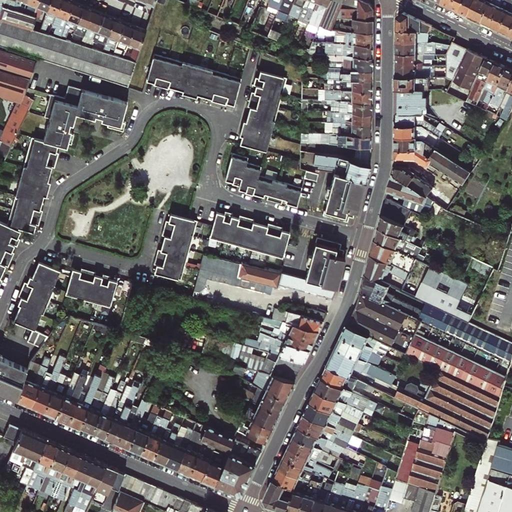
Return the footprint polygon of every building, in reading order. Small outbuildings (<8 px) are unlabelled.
[(14,0),(0,0),(0,4),(4,5),(12,8),(14,0)] [(20,0),(26,3),(26,0),(14,0),(12,8),(22,11),(24,6),(19,4),(20,0)] [(31,5),(36,7),(38,0),(26,0),(26,3),(25,5),(24,6),(22,11),(28,13),(30,8),(31,5)] [(39,8),(46,11),(50,0),(38,0),(36,7),(34,10),(32,15),(36,16),(39,8)] [(55,15),(56,15),(61,0),(50,0),(46,11),(38,31),(42,32),(46,22),(51,24),(55,15)] [(60,17),(66,19),(73,1),(71,0),(61,0),(56,15),(55,15),(51,24),(48,34),(53,35),(60,17)] [(276,10),(280,0),(268,0),(268,2),(267,6),(272,8),(276,10)] [(284,22),(291,4),(292,0),(280,0),(276,10),(274,17),(284,22)] [(301,7),(302,7),(304,0),(292,0),(291,4),(284,22),(288,23),(290,16),(291,16),(296,5),(301,7)] [(303,19),(308,21),(316,0),(304,0),(302,7),(307,9),(303,19)] [(317,28),(318,25),(328,0),(316,0),(308,21),(307,24),(317,28)] [(335,17),(338,12),(340,6),(342,0),(328,0),(318,25),(330,30),(335,17)] [(352,17),(372,17),(372,7),(368,1),(365,0),(343,0),(353,4),(353,6),(340,6),(338,12),(335,17),(341,17),(345,17),(352,17)] [(453,0),(451,7),(460,11),(464,0),(453,0)] [(464,0),(460,11),(469,15),(476,0),(464,0)] [(476,0),(469,15),(482,22),(492,3),(493,0),(476,0)] [(482,22),(492,26),(501,8),(504,0),(493,0),(492,3),(482,22)] [(510,12),(511,5),(511,0),(504,0),(501,8),(492,26),(501,31),(510,12)] [(66,19),(76,23),(83,5),(73,1),(66,19)] [(38,31),(34,29),(32,29),(34,22),(36,16),(32,15),(28,13),(22,11),(12,8),(4,5),(0,15),(0,45),(126,86),(134,62),(130,60),(122,58),(111,54),(105,52),(100,51),(69,41),(59,37),(53,35),(48,34),(42,32),(38,31)] [(72,33),(82,37),(94,9),(83,5),(76,23),(72,33)] [(291,16),(297,19),(301,7),(296,5),(291,16)] [(501,31),(510,35),(511,31),(511,5),(510,12),(501,31)] [(308,21),(303,19),(307,9),(302,7),(301,7),(297,19),(307,24),(308,21)] [(276,10),(272,8),(261,34),(266,36),(268,31),(274,17),(276,10)] [(82,37),(93,41),(104,13),(94,9),(82,37)] [(430,32),(433,26),(405,12),(398,16),(397,30),(426,32),(430,32)] [(97,41),(104,43),(114,17),(104,13),(93,41),(97,42),(97,41)] [(114,46),(117,40),(124,21),(114,17),(104,43),(100,51),(105,52),(108,44),(114,46)] [(340,30),(372,30),(372,17),(352,17),(352,24),(345,24),(340,24),(340,30)] [(117,40),(127,44),(135,25),(124,21),(117,40)] [(135,47),(138,49),(145,30),(135,25),(127,44),(135,47)] [(330,30),(318,25),(317,28),(315,34),(331,34),(333,30),(330,30)] [(333,42),(372,43),(372,30),(340,30),(333,30),(333,42)] [(434,37),(426,37),(426,32),(397,30),(397,42),(431,42),(438,43),(437,39),(434,39),(434,37)] [(59,37),(69,41),(71,33),(61,31),(59,37)] [(266,36),(276,40),(278,36),(268,31),(266,36)] [(447,76),(453,79),(468,48),(454,41),(452,46),(451,48),(448,54),(448,65),(447,76)] [(342,55),(371,55),(372,43),(333,42),(332,42),(332,50),(342,50),(342,55)] [(423,53),(427,53),(427,48),(451,48),(452,46),(438,43),(431,42),(397,42),(397,53),(423,53)] [(111,54),(122,58),(125,50),(114,46),(111,54)] [(130,60),(134,62),(138,49),(135,47),(130,60)] [(453,80),(471,89),(487,57),(468,48),(453,79),(453,80)] [(0,139),(10,144),(31,98),(24,93),(35,61),(0,49),(0,95),(17,101),(4,131),(0,129),(0,139)] [(239,77),(152,53),(145,77),(154,79),(152,84),(167,88),(168,83),(182,87),(180,92),(196,96),(197,91),(211,95),(209,100),(224,104),(225,99),(233,101),(239,77)] [(432,61),(423,61),(423,53),(397,53),(397,64),(423,64),(432,65),(432,61)] [(336,67),(342,67),(342,61),(329,61),(329,55),(326,55),(326,67),(336,67)] [(342,67),(371,68),(371,55),(342,55),(332,55),(329,55),(329,61),(342,61),(342,67)] [(478,99),(484,87),(496,62),(487,57),(471,89),(466,101),(475,105),(478,99)] [(493,94),(496,88),(507,67),(496,62),(484,87),(489,90),(483,101),(489,104),(493,94)] [(397,75),(423,76),(423,64),(397,64),(397,75)] [(432,76),(447,76),(448,65),(432,65),(432,76)] [(331,78),(371,79),(371,68),(342,67),(336,67),(336,72),(323,71),(320,71),(320,78),(324,78),(331,78)] [(496,114),(499,108),(511,81),(511,69),(507,67),(496,88),(503,91),(500,98),(493,94),(489,104),(486,110),(496,114)] [(284,76),(260,70),(258,78),(253,77),(251,84),(256,86),(254,92),(249,91),(245,106),(250,107),(247,121),(241,120),(238,134),(243,135),(241,144),(265,149),(284,76)] [(425,89),(430,89),(430,76),(423,76),(397,75),(397,88),(402,88),(425,89)] [(324,89),(371,90),(371,79),(331,78),(331,83),(324,83),(322,84),(318,84),(318,89),(324,89)] [(509,113),(511,107),(511,81),(499,108),(509,113)] [(49,118),(42,141),(55,144),(67,147),(71,130),(68,130),(74,110),(101,117),(101,120),(121,125),(127,101),(68,85),(65,97),(50,94),(44,116),(49,118)] [(478,99),(483,101),(489,90),(484,87),(478,99)] [(426,114),(428,114),(429,97),(425,97),(425,89),(402,88),(401,113),(424,114),(426,114)] [(330,100),(371,100),(371,90),(324,89),(324,100),(330,100)] [(331,111),(370,111),(371,100),(330,100),(330,111),(331,111)] [(331,122),(370,122),(370,111),(331,111),(331,117),(327,117),(327,122),(331,122)] [(442,131),(424,120),(424,114),(401,113),(396,113),(396,126),(425,127),(439,136),(442,131)] [(332,133),(370,133),(370,122),(331,122),(331,133),(332,133)] [(433,146),(439,136),(425,127),(396,126),(396,138),(420,138),(433,146)] [(327,133),(319,133),(319,142),(331,143),(332,133),(331,133),(327,133)] [(331,143),(369,144),(370,133),(332,133),(331,143)] [(31,137),(7,224),(18,229),(18,228),(31,231),(33,223),(38,225),(42,210),(37,209),(41,195),(46,196),(50,182),(45,180),(49,166),(54,168),(58,153),(53,151),(55,144),(42,141),(31,137)] [(429,158),(436,148),(433,146),(420,138),(396,138),(396,150),(418,151),(429,158)] [(432,165),(437,168),(446,155),(436,148),(429,158),(418,151),(396,150),(396,160),(417,161),(429,169),(432,165)] [(356,160),(369,163),(369,151),(356,151),(356,160)] [(246,156),(231,152),(224,176),(232,178),(230,183),(245,187),(243,192),(251,194),(252,192),(262,195),(263,192),(267,193),(265,198),(280,202),(281,197),(285,199),(284,201),(295,204),(300,186),(257,174),(259,166),(245,162),(246,156)] [(333,171),(364,179),(369,163),(356,160),(335,155),(314,153),(313,163),(316,163),(316,169),(333,171)] [(437,168),(446,174),(455,160),(446,155),(437,168)] [(446,174),(454,179),(463,165),(455,160),(446,174)] [(394,174),(410,184),(416,175),(404,168),(396,165),(394,174)] [(461,184),(464,185),(472,172),(463,165),(454,179),(461,183),(461,184)] [(317,173),(304,170),(302,177),(315,180),(317,173)] [(356,210),(364,179),(333,171),(321,214),(346,221),(347,215),(351,216),(353,210),(356,210)] [(427,214),(435,202),(428,197),(419,190),(410,184),(394,174),(390,191),(406,197),(403,206),(413,210),(422,215),(427,214)] [(410,184),(419,190),(425,181),(416,175),(410,184)] [(419,190),(428,197),(435,187),(425,181),(419,190)] [(415,235),(404,229),(413,210),(403,206),(388,198),(383,213),(379,227),(408,241),(412,242),(415,235)] [(214,215),(208,239),(281,258),(288,234),(280,232),(281,227),(266,223),(265,228),(251,225),(252,220),(237,216),(236,221),(229,219),(231,214),(223,212),(222,217),(214,215)] [(158,265),(156,272),(180,279),(196,220),(172,214),(170,221),(165,220),(160,234),(166,236),(162,250),(157,249),(153,263),(158,265)] [(7,224),(0,221),(0,283),(2,280),(0,278),(0,271),(3,264),(8,266),(14,252),(9,250),(12,244),(17,246),(20,239),(15,236),(18,229),(7,224)] [(421,253),(406,246),(408,241),(379,227),(376,240),(417,258),(424,262),(427,257),(420,254),(421,253)] [(340,242),(315,236),(304,278),(336,287),(344,256),(341,256),(343,249),(339,248),(340,242)] [(401,290),(402,291),(417,258),(376,240),(366,274),(382,282),(385,275),(390,271),(406,279),(401,290)] [(421,253),(424,248),(412,242),(408,241),(406,246),(421,253)] [(420,299),(469,322),(484,290),(424,262),(417,258),(402,291),(420,299)] [(53,285),(60,269),(38,261),(32,276),(53,285)] [(304,278),(277,271),(240,263),(237,277),(277,286),(277,284),(331,298),(336,287),(304,278)] [(71,270),(65,294),(80,299),(86,275),(88,270),(81,268),(79,273),(71,270)] [(86,275),(80,299),(94,303),(100,279),(94,277),(95,272),(88,270),(86,275)] [(100,279),(94,303),(109,307),(116,283),(108,281),(109,276),(102,273),(100,279)] [(511,341),(469,322),(420,299),(417,307),(389,294),(392,286),(382,282),(366,274),(361,291),(410,314),(423,320),(479,346),(511,361),(511,360),(511,341)] [(24,281),(21,288),(26,291),(46,299),(49,300),(55,286),(53,285),(32,276),(29,283),(24,281)] [(43,314),(49,300),(46,299),(26,291),(21,288),(18,296),(23,298),(20,305),(41,314),(43,314)] [(273,307),(274,306),(245,299),(206,288),(202,301),(251,313),(258,315),(264,316),(271,318),(273,307)] [(506,378),(416,334),(423,320),(410,314),(361,291),(360,297),(358,305),(357,308),(355,311),(348,325),(378,339),(396,347),(407,352),(439,367),(501,396),(506,378)] [(41,314),(20,305),(14,320),(33,328),(35,329),(41,314)] [(271,318),(317,331),(326,312),(309,308),(307,316),(278,308),(273,307),(271,318)] [(132,333),(134,326),(136,320),(139,321),(140,316),(124,312),(119,329),(121,330),(132,333)] [(288,333),(313,340),(317,331),(271,318),(264,316),(262,321),(280,326),(279,328),(281,329),(289,332),(288,333)] [(161,334),(173,338),(176,326),(164,323),(161,334)] [(281,329),(279,328),(262,324),(261,328),(278,334),(281,329)] [(394,351),(376,343),(378,339),(348,325),(343,336),(383,354),(390,358),(394,351)] [(171,345),(173,338),(161,334),(134,326),(132,333),(134,334),(146,337),(159,341),(171,345)] [(264,362),(251,357),(254,347),(243,344),(176,326),(173,338),(171,345),(239,365),(248,367),(260,371),(267,373),(294,381),(303,361),(268,351),(264,362)] [(35,329),(33,328),(28,341),(40,346),(48,335),(35,329)] [(309,349),(313,340),(288,333),(289,332),(281,329),(278,334),(261,328),(260,331),(276,338),(283,341),(309,349)] [(260,340),(273,345),(276,338),(260,331),(257,341),(260,342),(260,340)] [(377,366),(383,354),(343,336),(338,347),(377,366)] [(303,361),(309,349),(283,341),(276,338),(273,345),(260,340),(260,342),(257,341),(245,337),(243,344),(254,347),(268,351),(303,361)] [(394,351),(396,347),(378,339),(376,343),(394,351)] [(396,375),(377,366),(338,347),(329,365),(352,376),(356,368),(363,372),(364,370),(392,384),(392,383),(396,375)] [(31,405),(43,410),(59,371),(66,357),(60,354),(52,372),(46,370),(31,405)] [(28,368),(1,357),(0,356),(0,391),(18,399),(25,377),(28,368)] [(18,399),(31,405),(46,370),(50,361),(45,358),(43,364),(42,363),(31,359),(28,368),(25,377),(18,399)] [(68,421),(79,426),(96,387),(105,366),(100,364),(96,374),(94,373),(86,393),(81,391),(68,421)] [(236,371),(245,374),(248,367),(239,365),(236,371)] [(324,377),(363,395),(368,384),(352,376),(329,365),(324,377)] [(478,511),(488,480),(492,469),(493,464),(511,469),(511,447),(500,444),(501,439),(489,436),(501,396),(439,367),(427,394),(420,408),(425,410),(473,433),(472,437),(487,444),(468,503),(465,511),(478,511)] [(43,410),(55,415),(72,377),(66,374),(59,371),(43,410)] [(55,415),(68,421),(81,391),(87,375),(81,373),(81,374),(74,371),(72,377),(55,415)] [(258,377),(264,380),(267,373),(260,371),(258,377)] [(258,386),(285,399),(294,381),(267,373),(264,380),(258,377),(255,384),(258,386)] [(79,426),(91,431),(105,400),(110,387),(115,377),(109,374),(102,390),(96,387),(79,426)] [(374,410),(378,402),(363,395),(324,377),(318,389),(364,411),(366,407),(374,410)] [(103,436),(116,442),(125,420),(133,403),(142,382),(135,379),(132,385),(125,402),(119,400),(103,436)] [(424,392),(422,396),(416,394),(418,390),(417,385),(410,382),(406,384),(404,388),(392,383),(392,384),(387,393),(420,408),(427,394),(424,392)] [(119,400),(125,402),(132,385),(126,383),(124,389),(119,400)] [(279,413),(285,399),(258,386),(255,393),(247,389),(246,390),(239,387),(237,391),(251,397),(279,413)] [(91,431),(103,436),(119,400),(124,389),(118,387),(116,390),(111,403),(105,400),(91,431)] [(105,400),(111,403),(116,390),(110,387),(105,400)] [(368,413),(364,411),(318,389),(312,401),(342,415),(344,411),(365,420),(368,413)] [(116,442),(128,446),(141,415),(147,401),(150,394),(144,392),(139,406),(131,423),(125,420),(116,442)] [(244,411),(272,427),(279,413),(251,397),(244,411)] [(355,431),(358,423),(342,415),(312,401),(307,413),(336,427),(338,423),(355,431)] [(125,420),(131,423),(139,406),(133,403),(125,420)] [(128,446),(140,452),(156,414),(160,405),(154,403),(147,418),(141,415),(128,446)] [(140,452),(152,457),(165,426),(172,410),(166,408),(160,405),(156,414),(140,452)] [(431,511),(437,494),(457,430),(472,437),(473,433),(425,410),(420,408),(414,420),(410,433),(406,446),(402,459),(398,472),(397,477),(410,481),(405,499),(415,502),(412,511),(431,511)] [(265,441),(272,427),(244,411),(237,425),(245,430),(265,441)] [(349,442),(352,435),(336,427),(307,413),(301,425),(334,441),(336,436),(349,442)] [(152,457),(164,462),(181,423),(175,421),(172,428),(165,426),(152,457)] [(3,436),(16,441),(21,428),(9,422),(4,434),(3,436)] [(189,473),(198,451),(203,438),(199,436),(205,423),(203,422),(199,431),(193,428),(176,467),(189,473)] [(164,462),(176,467),(193,428),(188,426),(181,423),(164,462)] [(205,423),(199,436),(203,438),(209,441),(215,443),(218,445),(222,447),(228,450),(223,463),(234,468),(240,456),(255,463),(262,449),(232,434),(231,433),(231,432),(231,430),(224,428),(222,430),(205,423)] [(352,435),(355,431),(338,423),(336,427),(352,435)] [(245,430),(237,425),(232,434),(262,449),(265,441),(245,430)] [(345,447),(334,441),(301,425),(295,437),(324,450),(326,446),(341,454),(342,454),(345,447)] [(46,438),(21,428),(16,441),(8,459),(14,462),(11,468),(16,470),(19,464),(25,467),(20,481),(25,484),(46,438)] [(347,447),(349,442),(336,436),(334,441),(345,447),(347,447)] [(324,450),(295,437),(291,447),(321,461),(323,456),(337,463),(340,464),(343,459),(324,450)] [(38,489),(44,475),(58,444),(46,438),(25,484),(38,489)] [(189,473),(200,478),(215,443),(209,441),(204,454),(198,451),(189,473)] [(214,484),(223,463),(228,450),(222,447),(220,452),(215,450),(218,445),(215,443),(200,478),(214,484)] [(50,494),(56,480),(70,449),(58,444),(44,475),(50,477),(44,492),(50,494)] [(319,465),(321,461),(291,447),(286,457),(325,476),(336,481),(338,474),(319,465)] [(55,497),(62,499),(82,454),(70,449),(56,480),(62,483),(55,497)] [(70,511),(74,505),(94,459),(82,454),(62,499),(68,502),(63,511),(70,511)] [(236,493),(242,490),(255,463),(240,456),(234,468),(223,463),(214,484),(234,493),(236,493)] [(334,467),(337,463),(323,456),(321,461),(334,467)] [(324,481),(325,476),(286,457),(281,467),(312,482),(312,480),(313,478),(324,481)] [(74,505),(86,510),(91,498),(98,481),(105,464),(94,459),(74,505)] [(110,485),(118,488),(124,472),(105,464),(98,481),(91,498),(102,503),(110,485)] [(304,485),(312,482),(281,467),(276,478),(286,484),(297,489),(300,487),(297,486),(299,483),(304,485)] [(325,511),(337,511),(343,496),(338,495),(345,472),(339,470),(338,474),(336,481),(325,511)] [(120,489),(124,491),(131,475),(124,472),(118,488),(120,489)] [(38,489),(44,492),(50,477),(44,475),(38,489)] [(124,491),(130,494),(137,478),(131,475),(124,491)] [(313,511),(325,511),(336,481),(325,476),(324,481),(313,511)] [(403,504),(405,499),(410,481),(397,477),(391,496),(390,500),(403,504)] [(130,494),(137,496),(144,481),(137,478),(130,494)] [(293,501),(279,497),(286,484),(276,478),(266,499),(269,506),(290,511),(293,501)] [(302,511),(313,511),(324,481),(313,478),(312,480),(316,481),(312,495),(308,494),(302,511)] [(50,494),(55,497),(62,483),(56,480),(50,494)] [(337,511),(349,511),(359,482),(353,480),(350,488),(346,487),(343,496),(337,511)] [(511,511),(511,487),(509,486),(488,480),(478,511),(511,511)] [(143,499),(150,483),(144,481),(137,496),(143,499)] [(290,511),(302,511),(308,494),(312,482),(304,485),(300,487),(297,489),(293,501),(290,511)] [(349,511),(362,511),(368,494),(364,493),(367,484),(359,482),(349,511)] [(143,499),(150,502),(157,486),(150,483),(143,499)] [(150,502),(157,505),(164,489),(157,486),(150,502)] [(362,511),(373,511),(380,493),(381,489),(375,487),(372,495),(368,494),(362,511)] [(143,499),(137,496),(130,494),(124,491),(120,489),(111,511),(113,511),(128,511),(127,511),(131,500),(141,504),(142,501),(143,499)] [(165,509),(167,505),(172,493),(164,489),(157,505),(165,509)] [(167,505),(173,508),(178,495),(172,493),(167,505)] [(385,511),(390,500),(391,496),(380,493),(373,511),(385,511)] [(431,511),(439,511),(440,511),(438,510),(443,496),(437,494),(431,511)] [(173,508),(179,510),(184,498),(178,495),(173,508)] [(179,510),(183,511),(186,511),(191,501),(184,498),(179,510)] [(127,511),(128,511),(137,511),(140,505),(141,504),(131,500),(127,511)] [(216,511),(208,508),(191,501),(186,511),(216,511)]
